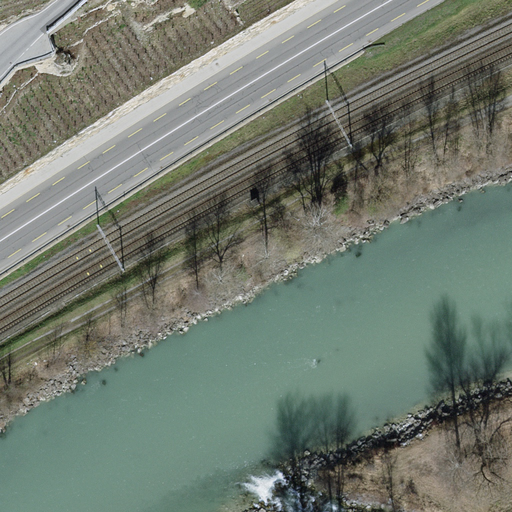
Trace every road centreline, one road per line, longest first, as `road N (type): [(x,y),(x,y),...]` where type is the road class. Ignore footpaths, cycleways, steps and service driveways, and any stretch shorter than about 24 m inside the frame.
road 1 (track): [(511,99),(274,212),(0,362)]
road 2 (primary): [(0,240),(390,0)]
